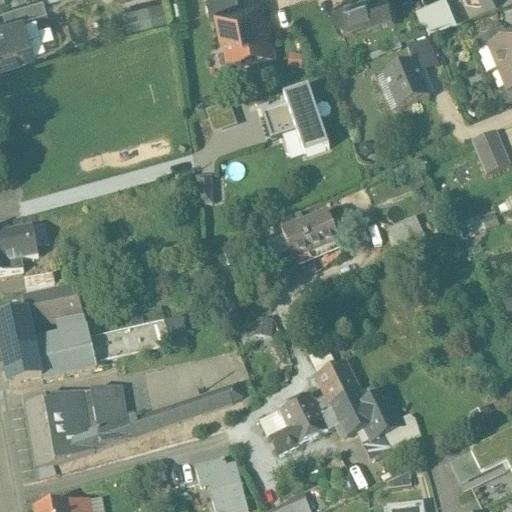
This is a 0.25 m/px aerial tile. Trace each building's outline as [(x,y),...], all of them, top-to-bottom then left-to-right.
[(24,0),(18,2),(0,7),(3,18),(21,13),(21,15),(45,8),(42,0),(24,0)] [(237,0),(206,0),(209,13),(217,12),(217,11),(239,6),(237,0)] [(372,0),(356,0),(333,8),(344,40),(397,22),(389,0),(376,0),(373,1),(372,0)] [(163,1),(123,7),(126,26),(166,21),(163,1)] [(239,6),(217,11),(217,12),(229,70),(272,61),(260,2),(239,6)] [(449,3),(427,12),(436,33),(458,24),(449,3)] [(3,18),(0,18),(0,60),(20,55),(18,49),(30,46),(21,15),(21,13),(3,18)] [(503,31),(476,43),(481,55),(491,50),(491,49),(508,42),(503,31)] [(511,40),(508,42),(491,49),(491,50),(501,72),(511,66),(511,40)] [(511,66),(501,72),(509,93),(510,94),(511,92),(511,66)] [(415,67),(383,80),(398,116),(430,103),(415,67)] [(511,92),(510,94),(509,93),(498,97),(503,109),(511,105),(511,92)] [(306,94),(282,102),(285,111),(262,119),(271,144),(294,136),(303,161),(304,161),(304,157),(305,157),(305,160),(327,152),(306,94)] [(496,135),(472,145),(477,158),(501,148),(496,135)] [(501,148),(477,158),(487,179),(510,169),(501,148)] [(211,181),(197,182),(198,208),(212,208),(211,181)] [(300,217),(280,226),(284,237),(305,228),(300,217)] [(284,237),(282,238),(297,273),(299,272),(297,269),(339,251),(341,255),(342,254),(328,218),(305,228),(284,237)] [(388,231),(397,252),(425,240),(416,219),(388,231)] [(32,232),(2,237),(1,233),(0,233),(0,279),(23,275),(21,264),(38,261),(32,232)] [(52,277),(25,282),(27,294),(54,289),(52,277)] [(75,290),(23,302),(27,318),(28,318),(32,334),(56,329),(60,341),(35,348),(43,384),(97,372),(95,366),(171,349),(165,325),(102,339),(100,330),(92,332),(94,341),(90,342),(87,333),(84,323),(84,322),(75,290)] [(27,318),(0,324),(0,347),(9,391),(43,384),(35,348),(60,341),(56,329),(32,334),(28,318),(27,318)] [(180,321),(165,325),(171,349),(186,346),(180,321)] [(317,374),(334,369),(330,354),(312,359),(317,374)] [(277,361),(268,365),(274,377),(282,373),(277,361)] [(346,368),(315,383),(324,400),(313,405),(318,415),(329,411),(330,413),(361,397),(346,368)] [(90,397),(82,396),(57,401),(56,401),(44,404),(24,407),(37,483),(56,478),(53,469),(64,465),(232,408),(242,401),(238,388),(126,426),(126,425),(125,425),(119,392),(90,397)] [(361,397),(330,413),(331,414),(321,420),(320,418),(319,418),(328,436),(329,435),(329,436),(339,431),(345,443),(366,432),(372,444),(373,445),(386,439),(403,431),(387,399),(367,408),(362,398),(361,398),(361,397)] [(310,399),(280,414),(289,432),(289,433),(319,418),(320,418),(318,415),(313,405),(310,399)] [(319,418),(289,433),(289,432),(271,441),(280,460),(299,451),(298,450),(328,436),(319,418)] [(511,438),(471,458),(471,459),(476,468),(482,480),(507,467),(511,477),(511,438)] [(386,439),(373,445),(372,444),(363,448),(371,465),(393,454),(386,439)] [(471,459),(450,469),(455,478),(476,468),(471,459)] [(233,498),(224,464),(196,471),(201,489),(222,484),(226,500),(213,503),(215,511),(246,511),(242,496),(233,498)] [(304,498),(289,504),(290,507),(292,511),(296,511),(307,507),(304,498)]
